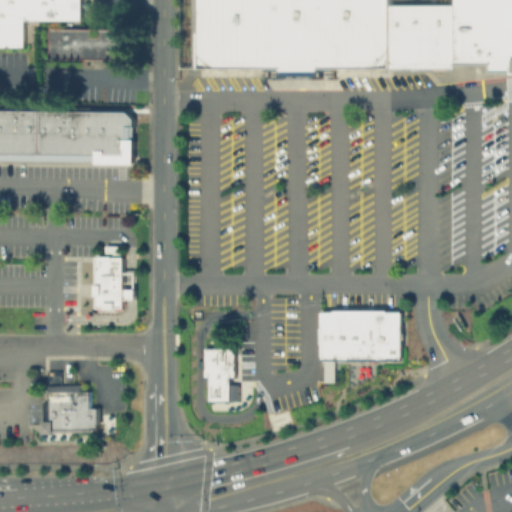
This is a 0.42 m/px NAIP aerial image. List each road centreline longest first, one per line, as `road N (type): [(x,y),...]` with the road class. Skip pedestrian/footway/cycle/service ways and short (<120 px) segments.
road 1 (tertiary): [(161,0),(162,279)]
road 2 (tertiary): [(162,501),(170,457),(162,279)]
road 3 (primary): [(300,466),(339,470),(501,394)]
road 4 (primary): [(511,349),(348,430)]
road 5 (tertiary): [(154,347),(153,461),(162,501)]
